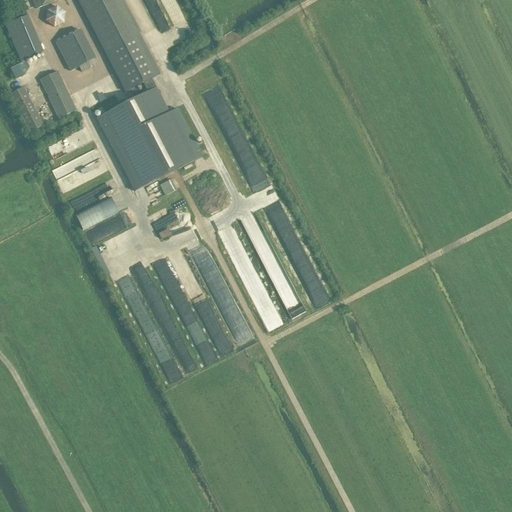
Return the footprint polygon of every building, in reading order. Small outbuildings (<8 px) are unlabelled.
[(31,0),(36,9),(56,0),(31,0)] [(140,36),(121,0),(77,0),(105,54),(106,54),(126,92),(130,90),(135,87),(143,83),(151,79),(160,75),(140,36)] [(48,11),(46,21),(55,28),(64,23),(66,13),(57,7),(48,11)] [(21,62),(43,53),(27,16),(5,25),(21,62)] [(72,35),(56,43),(71,71),(87,63),(72,35)] [(58,119),(76,111),(57,72),(40,80),(58,119)] [(169,114),(151,79),(143,83),(148,93),(97,119),(134,192),(202,157),(177,109),(169,114)] [(31,132),(43,125),(23,88),(10,94),(31,132)] [(101,93),(96,95),(99,102),(104,100),(101,93)] [(167,230),(159,234),(161,240),(170,235),(167,230)]
